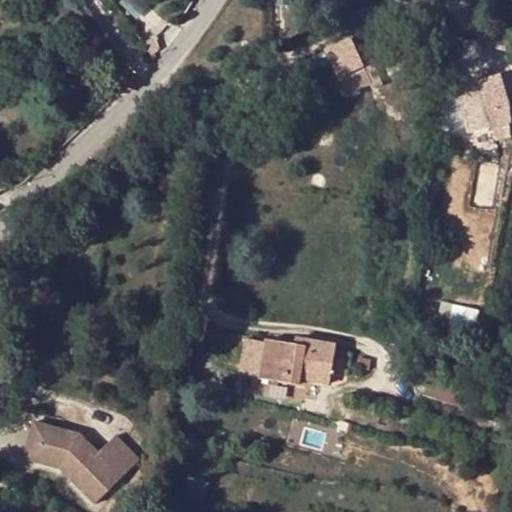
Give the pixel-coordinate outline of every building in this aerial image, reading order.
[(351,40),(327,52),(338,78),(363,66),(351,40)] [(500,76),(458,88),(474,144),(494,140),(493,130),(509,126),(510,108),(500,76)] [(510,135),(509,126),(493,130),(494,140),(510,135)] [(261,380),(301,387),(302,380),(308,381),(331,385),(337,346),(297,339),(295,346),(267,341),(261,380)] [(373,360),(361,358),(359,369),(371,372),(373,360)] [(468,393),(430,380),(425,395),(462,407),(468,393)] [(79,434),(33,421),(24,458),(60,469),(94,504),(138,457),(112,434),(97,451),(79,434)] [(208,485),(189,481),(184,500),(204,504),(208,485)]
